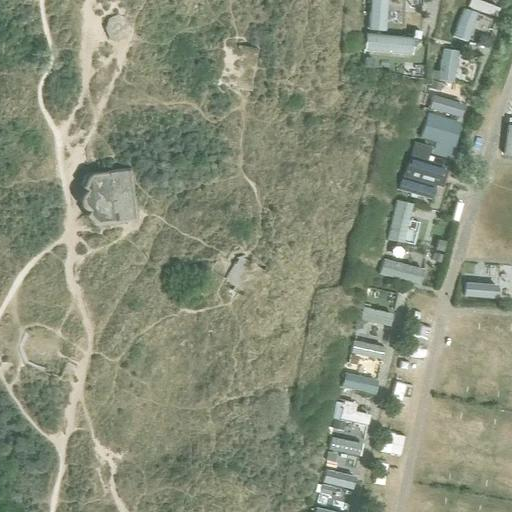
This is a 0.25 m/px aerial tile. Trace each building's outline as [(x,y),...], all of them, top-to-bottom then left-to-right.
[(473,22),(475,11),(462,8),(456,36),(465,38),(469,21),(473,22)] [(134,31),(134,28),(134,25),(134,21),(132,19),(130,16),(128,14),(126,12),(123,11),(120,10),(117,10),(114,10),(111,11),(108,12),(105,14),(103,16),(102,19),(100,21),(99,25),(99,31),(100,34),(102,37),(103,39),(105,41),(108,43),(111,44),(114,45),(117,45),(120,45),(123,44),(126,43),(128,41),(130,39),(132,37),(134,34),(134,31)] [(411,38),(418,39),(420,32),(413,30),(411,38)] [(211,36),(202,81),(249,91),(258,45),(211,36)] [(486,48),(487,42),(478,39),(476,45),(486,48)] [(372,59),(364,58),(363,66),(372,67),(372,59)] [(436,81),(437,73),(429,71),(427,80),(436,81)] [(437,91),(440,84),(430,81),(428,88),(437,91)] [(457,115),(461,102),(432,94),(428,107),(457,115)] [(413,142),(399,189),(430,199),(434,185),(435,185),(440,187),(446,168),(444,167),(425,161),(429,147),(413,142)] [(137,221),(130,168),(91,174),(89,174),(87,175),(86,176),(84,178),(80,186),(83,190),(81,192),(79,194),(79,195),(78,198),(77,200),(77,201),(77,202),(79,205),(79,206),(81,208),(83,209),(87,211),(84,216),(88,221),(90,223),(91,224),(92,225),(94,226),(96,227),(98,227),(137,221)] [(404,241),(414,203),(396,198),(387,237),(404,241)] [(456,222),(461,204),(455,202),(450,220),(456,222)] [(444,241),(437,239),(434,249),(441,251),(444,241)] [(217,284),(252,306),(269,278),(234,256),(230,263),(216,253),(207,268),(221,277),(217,284)] [(440,255),(433,253),(431,260),(438,262),(440,255)] [(511,301),(511,263),(500,263),(498,301),(511,301)] [(477,267),(476,281),(492,282),(493,268),(477,267)] [(353,276),(339,312),(357,315),(362,277),(353,276)] [(47,402),(91,360),(55,324),(29,321),(13,337),(13,367),(47,402)] [(359,331),(362,328),(364,323),(356,321),(354,329),(359,331)] [(355,365),(357,357),(350,355),(348,363),(355,365)] [(372,392),(376,380),(346,371),(342,384),(372,392)] [(393,402),(410,406),(414,386),(397,383),(393,402)] [(367,421),(368,412),(354,410),(355,402),(339,400),(336,417),(367,421)] [(340,430),(342,421),(332,419),(330,428),(340,430)] [(386,427),(382,445),(397,449),(401,431),(386,427)] [(357,456),(360,442),(332,435),(328,448),(357,456)] [(327,495),(329,487),(320,485),(318,493),(327,495)] [(373,511),(389,511),(392,501),(377,498),(373,511)]
